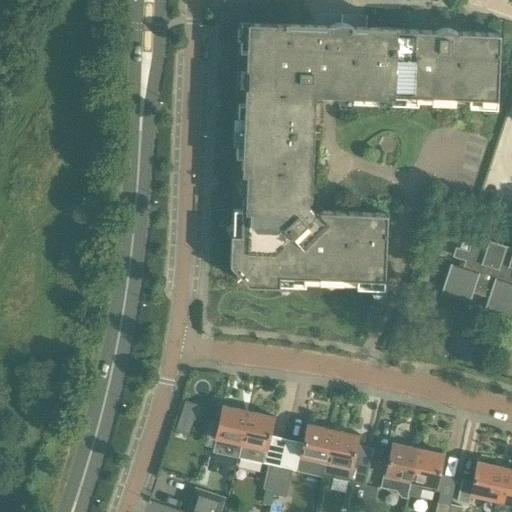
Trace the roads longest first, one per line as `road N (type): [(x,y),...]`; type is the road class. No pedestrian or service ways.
road 1 (secondary): [(73,511),(128,276),(149,0)]
road 2 (residential): [(177,347),(197,0)]
road 3 (residential): [(511,411),(403,382),(177,347)]
road 4 (residential): [(126,511),(177,347)]
